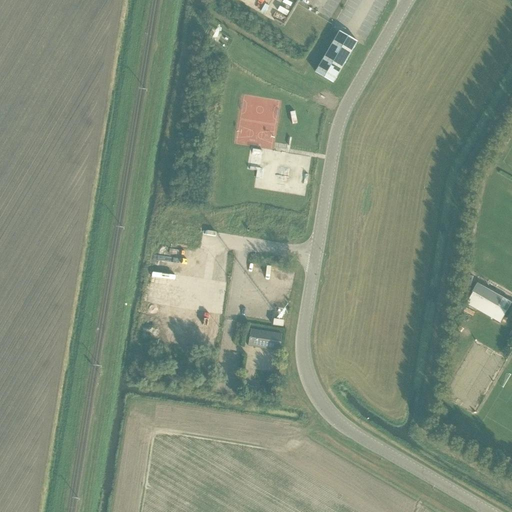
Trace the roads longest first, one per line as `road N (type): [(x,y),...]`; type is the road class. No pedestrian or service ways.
road 1 (unclassified): [(489,511),(343,426),(317,396),(303,347),(316,254)]
road 2 (unclassified): [(316,254),(347,103),(408,0)]
